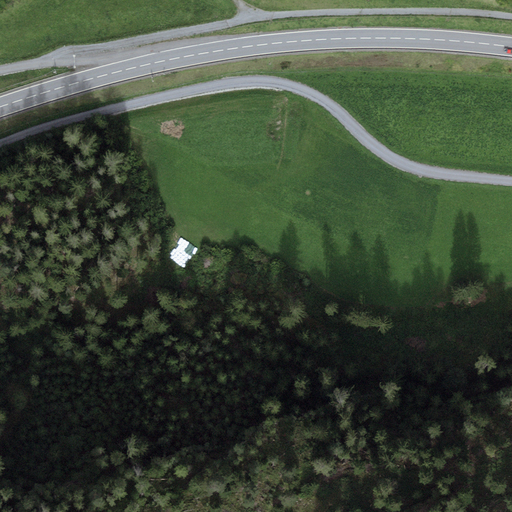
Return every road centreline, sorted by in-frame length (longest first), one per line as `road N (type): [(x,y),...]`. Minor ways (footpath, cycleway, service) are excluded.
road 1 (track): [(0,147),(117,106),(259,80),(304,89),(394,160),(511,180)]
road 2 (primary): [(511,47),(333,38),(183,57)]
road 3 (track): [(511,16),(269,15)]
road 4 (track): [(269,15),(62,61)]
road 5 (primary): [(183,57),(0,107)]
